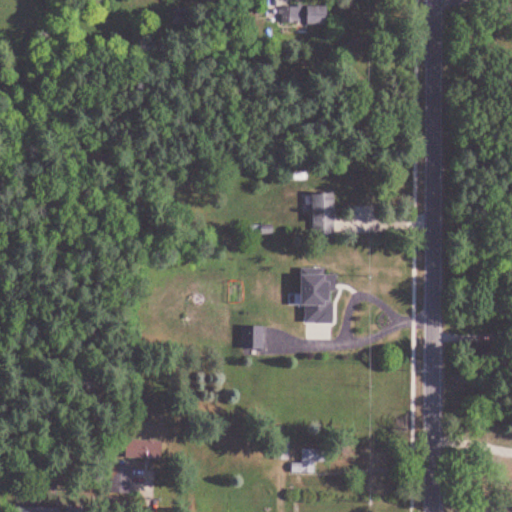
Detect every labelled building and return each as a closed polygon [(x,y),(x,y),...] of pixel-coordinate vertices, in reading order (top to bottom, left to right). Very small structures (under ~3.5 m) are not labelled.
[(278,3),(278,24),(321,24),(321,3),(278,3)] [(329,191),(306,192),(308,236),(330,235),(329,191)] [(329,296),(302,296),(302,318),(329,318),(329,296)] [(157,439),(122,439),(122,459),(157,459),(157,439)] [(290,440),(272,440),(272,459),(290,459),(290,440)] [(289,460),(289,473),(316,473),(316,460),(289,460)] [(130,467),(108,467),(108,494),(129,494),(130,467)]
